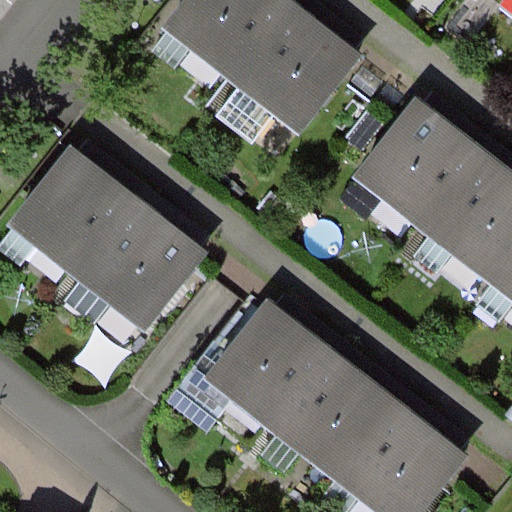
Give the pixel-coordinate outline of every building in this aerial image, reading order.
[(191,0),(171,27),(238,78),(298,0),(191,0)] [(331,17),(309,0),(298,0),(238,78),(302,128),(357,56),(326,32),(322,29),(331,17)] [(511,0),(487,0),(481,8),(511,32),(511,0)] [(511,178),(451,131),(409,99),(334,195),(511,332),(511,178)] [(72,151),(16,223),(79,272),(144,188),(118,168),(109,180),(104,176),(72,151)] [(174,211),(144,188),(79,272),(147,325),(203,252),(169,225),(165,222),(174,211)] [(273,431),(344,484),(381,511),(428,511),(466,463),(427,434),(398,412),(358,382),(327,359),(297,337),(259,309),(205,381),(273,431)]
